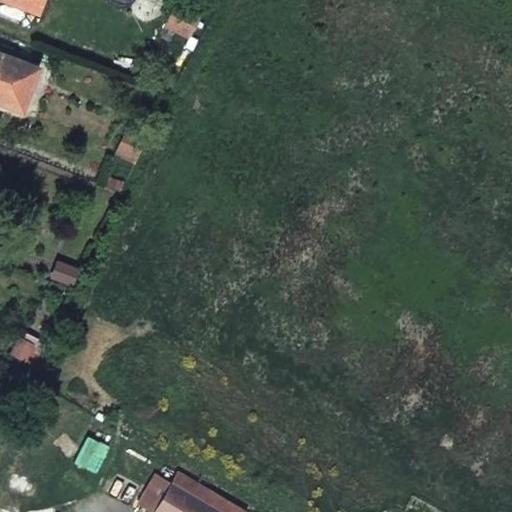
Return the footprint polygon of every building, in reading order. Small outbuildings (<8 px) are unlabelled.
[(8,0),(35,9),(38,0),(8,0)] [(165,26),(186,36),(197,13),(176,3),(165,26)] [(36,70),(0,56),(0,102),(20,111),(36,70)] [(141,148),(146,139),(126,131),(115,154),(134,162),(141,148)] [(51,278),(69,284),(74,270),(56,264),(51,278)] [(11,353),(22,358),(29,345),(17,340),(11,353)] [(29,477),(12,473),(6,494),(24,499),(25,493),(30,494),(32,494),(35,493),(36,492),(37,489),(37,487),(37,486),(36,485),(28,484),(29,477)]
